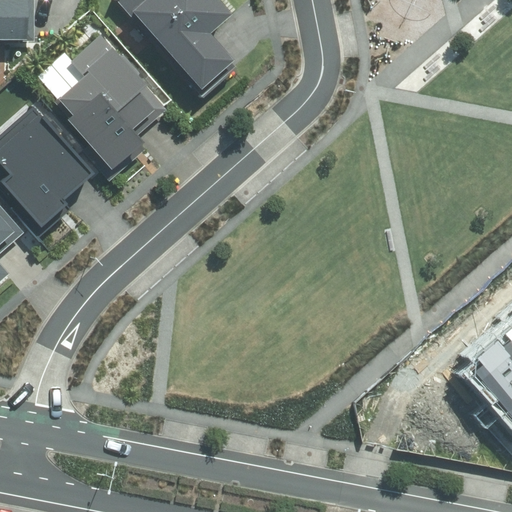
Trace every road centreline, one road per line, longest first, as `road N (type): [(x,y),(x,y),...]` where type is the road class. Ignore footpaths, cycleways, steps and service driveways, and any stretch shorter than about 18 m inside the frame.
road 1 (residential): [(312,0),(323,69),(315,90),(294,117),(103,280),(58,342),(31,432)]
road 2 (tertiary): [(31,432),(434,509)]
road 3 (tertiary): [(148,511),(22,487)]
